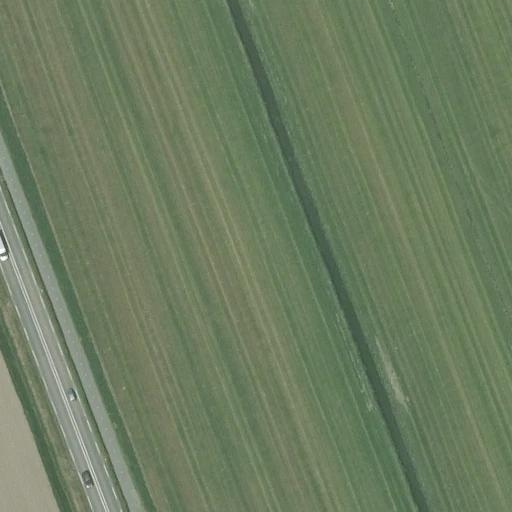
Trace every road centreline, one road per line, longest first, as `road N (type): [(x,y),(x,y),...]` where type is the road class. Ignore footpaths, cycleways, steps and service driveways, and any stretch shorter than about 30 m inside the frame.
road 1 (unclassified): [(134,511),(0,155)]
road 2 (primary): [(109,511),(0,222)]
